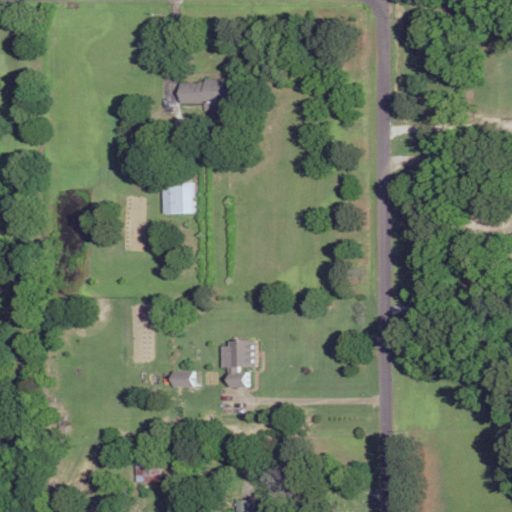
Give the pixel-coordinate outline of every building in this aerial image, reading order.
[(182,101),(206,101),(206,110),(234,110),(234,79),(182,79),(182,101)] [(165,212),(194,211),(193,179),(165,180),(165,212)] [(259,338),(232,338),(232,343),(224,343),(225,365),(232,365),(232,385),(250,385),(250,366),(259,366),(259,338)] [(195,385),(196,368),(175,368),(175,384),(195,385)] [(137,479),(154,479),(153,457),(137,458),(137,479)] [(254,511),(254,498),(239,498),(239,511),(254,511)]
